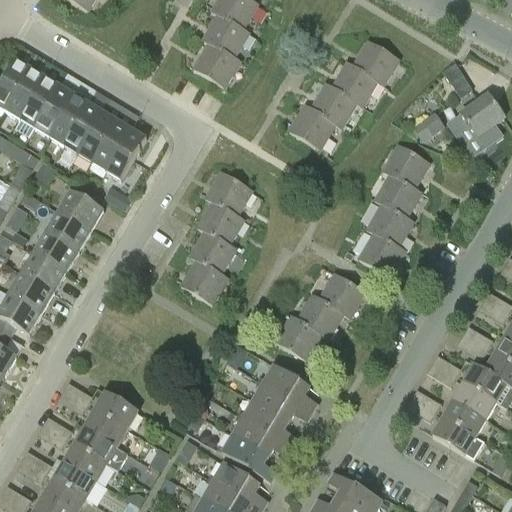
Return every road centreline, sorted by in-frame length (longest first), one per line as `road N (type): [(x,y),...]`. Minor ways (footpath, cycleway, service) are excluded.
road 1 (residential): [(0,468),(194,136),(185,121),(0,10)]
road 2 (residential): [(435,489),(380,459),(368,439),(511,198)]
